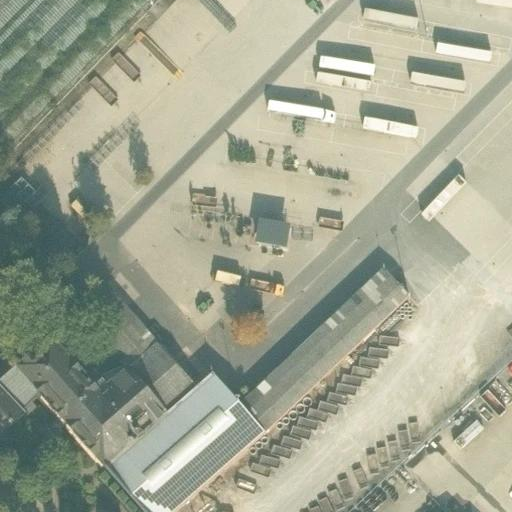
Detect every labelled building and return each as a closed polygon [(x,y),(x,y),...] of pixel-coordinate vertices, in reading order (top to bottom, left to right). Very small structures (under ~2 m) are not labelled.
[(0,0),(0,39),(38,0),(43,0),(0,44),(0,160),(1,161),(157,0),(0,0)] [(257,222),(254,245),(286,248),(288,224),(257,222)] [(248,409),(390,278),(382,270),(240,401),(248,409)] [(390,278),(248,409),(265,428),(408,298),(390,278)] [(72,309),(127,368),(156,341),(101,282),(72,309)] [(39,350),(38,351),(56,370),(68,359),(74,364),(83,356),(59,331),(39,350)] [(68,423),(109,466),(197,385),(156,341),(127,368),(109,385),(100,393),(68,423)] [(22,360),(25,363),(38,351),(39,350),(31,342),(19,354),(23,359),(22,360)] [(86,377),(74,364),(68,359),(56,370),(38,351),(25,363),(29,367),(23,372),(19,368),(14,363),(0,376),(5,381),(0,385),(0,434),(1,436),(21,417),(22,418),(33,408),(30,404),(40,395),(67,424),(68,423),(100,393),(86,377)] [(25,363),(19,368),(23,372),(29,367),(25,363)] [(86,377),(100,393),(109,385),(95,370),(86,377)] [(149,511),(174,511),(265,428),(248,409),(240,401),(212,370),(197,385),(109,466),(108,467),(149,511)] [(511,447),(511,385),(481,417),(511,447)] [(372,511),(441,511),(407,477),(372,511)]
